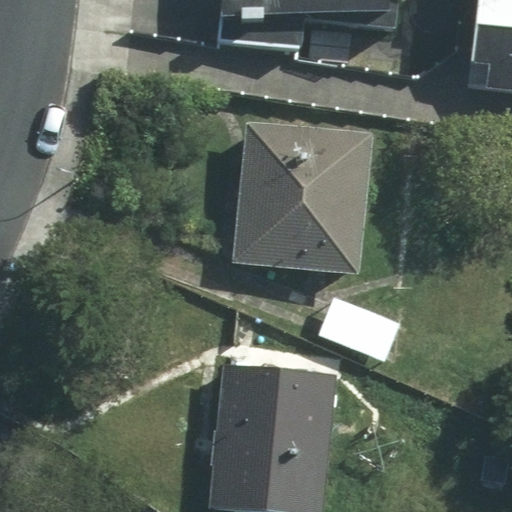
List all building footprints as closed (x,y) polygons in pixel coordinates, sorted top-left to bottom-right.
[(219,0),(219,24),(388,31),(389,0),(219,0)] [(511,0),(467,0),(462,101),(511,102),(511,0)] [(356,284),(367,141),(236,131),(225,274),(356,284)] [(401,327),(334,297),(316,337),(383,367),(401,327)] [(323,511),(332,379),(218,372),(209,511),(323,511)]
